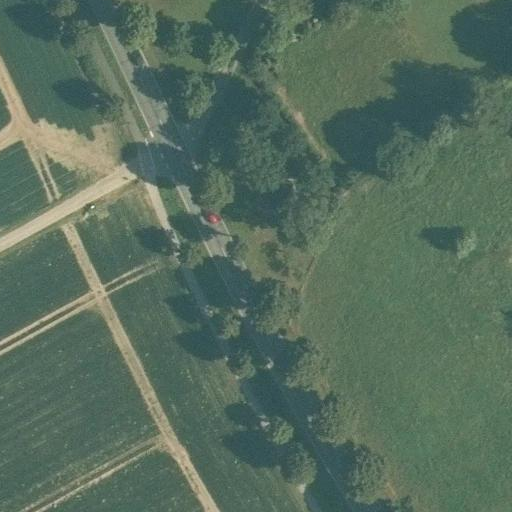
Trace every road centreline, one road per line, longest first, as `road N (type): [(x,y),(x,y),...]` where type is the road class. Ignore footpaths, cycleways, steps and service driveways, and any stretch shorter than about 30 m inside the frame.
road 1 (tertiary): [(372,511),(242,294),(101,0)]
road 2 (track): [(177,154),(0,252)]
